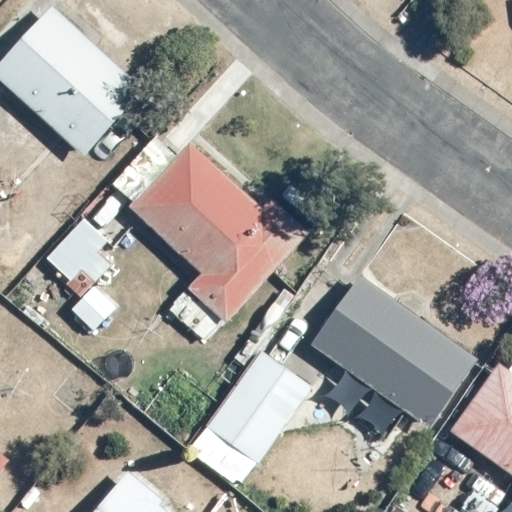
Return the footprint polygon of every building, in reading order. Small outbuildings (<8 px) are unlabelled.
[(53,6),(0,64),(0,77),(85,153),(144,86),(53,6)] [(261,208),(190,142),(129,207),(200,273),(185,288),(226,326),(315,231),(275,194),(261,208)] [(120,254),(92,223),(38,273),(95,335),(123,308),(95,278),(120,254)] [(150,242),(131,261),(162,291),(181,272),(150,242)] [(360,274),(311,344),(431,428),(480,359),(360,274)] [(311,389),(261,354),(189,454),(238,489),(311,389)] [(511,371),(499,362),(450,430),(511,474),(511,371)] [(0,473),(11,460),(0,451),(0,473)] [(163,498),(127,469),(91,511),(164,511),(157,506),(163,498)]
